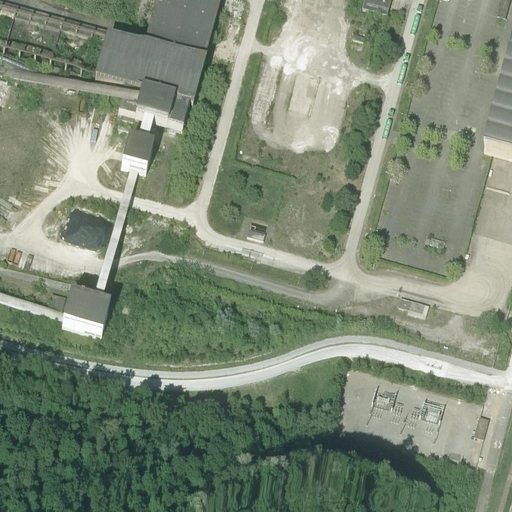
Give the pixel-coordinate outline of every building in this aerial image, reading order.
[(157,3),(144,51),(203,67),(220,0),(155,0),(155,3),(157,3)] [(369,0),(366,13),(386,19),(391,0),(369,0)] [(511,0),(503,0),(499,16),(511,19),(511,18),(511,0)] [(21,25),(12,22),(11,39),(15,40),(17,42),(15,45),(25,49),(26,47),(32,52),(35,49),(38,51),(41,44),(40,51),(45,46),(45,44),(41,43),(42,41),(42,38),(47,33),(49,33),(55,39),(52,39),(58,44),(59,41),(60,33),(46,32),(41,31),(42,17),(33,26),(21,25)] [(204,67),(203,67),(144,51),(106,41),(94,85),(125,94),(117,118),(118,118),(117,121),(132,125),(133,122),(167,131),(182,135),(188,111),(192,112),(204,67)] [(511,60),(487,156),(511,162),(511,60)] [(137,176),(145,178),(152,152),(127,145),(125,154),(120,171),(130,174),(137,176)] [(137,176),(130,174),(99,311),(104,312),(137,176)] [(101,341),(108,313),(104,312),(99,311),(91,309),(95,294),(73,287),(66,315),(63,325),(61,330),(101,341)] [(47,310),(0,297),(0,308),(63,325),(66,315),(62,314),(47,310)] [(51,297),(47,310),(62,314),(65,301),(51,297)] [(398,310),(424,317),(426,310),(400,302),(398,310)] [(488,423),(478,420),(473,441),(483,443),(488,423)]
